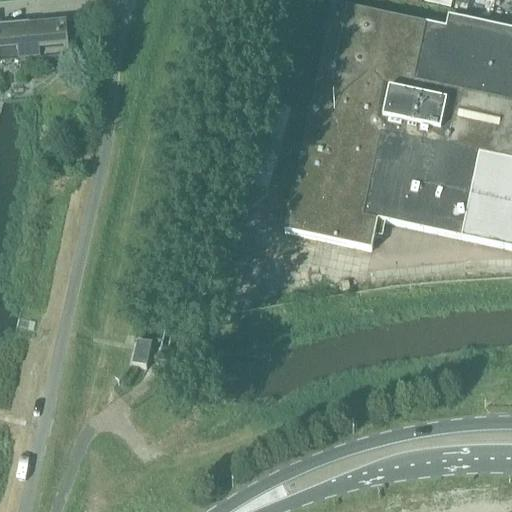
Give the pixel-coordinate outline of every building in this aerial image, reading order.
[(289,0),(278,52),(329,63),(342,0),(289,0)] [(352,0),(342,0),(329,63),(380,73),(394,9),(352,0)] [(394,9),(380,73),(431,84),(444,19),(394,9)] [(444,19),(431,84),(482,95),(495,30),(444,19)] [(0,54),(17,53),(18,63),(55,60),(55,64),(65,63),(65,59),(69,59),(67,35),(30,38),(29,25),(0,27),(0,54)] [(511,33),(495,30),(482,95),(511,101),(511,33)] [(260,97),(255,119),(299,128),(303,106),(260,97)] [(255,119),(251,139),(295,148),(299,128),(255,119)] [(366,119),(361,141),(397,149),(401,127),(366,119)] [(401,127),(397,149),(428,155),(433,133),(401,127)] [(251,139),(246,159),(290,168),(295,148),(251,139)] [(361,141),(357,161),(392,169),(397,149),(361,141)] [(511,150),(495,147),(491,168),(511,172),(511,150)] [(397,149),(392,169),(424,176),(428,155),(397,149)] [(246,159),(241,179),(286,189),(290,168),(246,159)] [(357,161),(353,182),(388,189),(392,169),(357,161)] [(511,172),(491,168),(486,189),(511,194),(511,172)] [(392,169),(388,189),(419,196),(424,176),(392,169)] [(241,179),(237,200),(282,209),(286,189),(241,179)] [(353,182),(349,198),(385,206),(388,189),(353,182)] [(388,189),(385,206),(416,212),(419,196),(388,189)] [(511,194),(486,189),(482,209),(511,215),(511,194)] [(349,198),(346,215),(381,222),(385,206),(349,198)] [(237,200),(232,220),(277,230),(282,209),(237,200)] [(385,206),(381,222),(413,229),(416,212),(385,206)] [(511,215),(482,209),(479,226),(511,233),(511,231),(511,215)] [(346,215),(342,235),(377,243),(381,222),(346,215)] [(232,220),(227,240),(273,250),(277,230),(232,220)] [(381,222),(377,243),(408,249),(413,229),(381,222)] [(479,226),(475,242),(508,249),(511,233),(479,226)] [(504,268),(503,276),(511,275),(511,232),(511,233),(508,249),(504,268)] [(342,235),(337,255),(373,263),(377,243),(342,235)] [(227,240),(223,261),(269,270),(273,250),(227,240)] [(469,269),(468,277),(503,276),(504,268),(508,249),(475,242),(469,269)] [(369,278),(367,289),(401,284),(404,269),(408,249),(377,243),(373,263),(369,278)] [(332,281),(329,294),(367,289),(369,278),(373,263),(337,255),(334,270),(332,281)] [(223,261),(211,313),(261,305),(269,270),(223,261)] [(152,347),(137,344),(131,368),(146,371),(152,347)]
